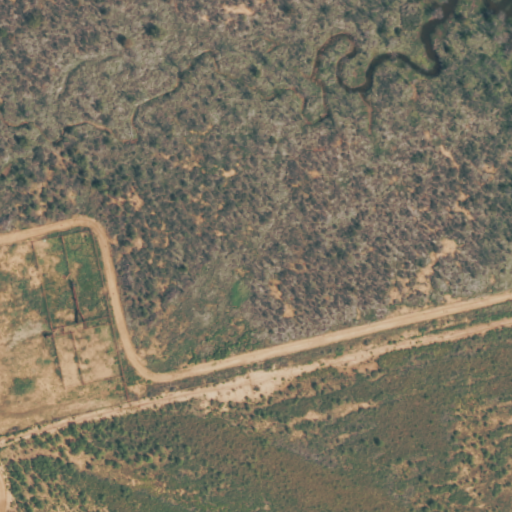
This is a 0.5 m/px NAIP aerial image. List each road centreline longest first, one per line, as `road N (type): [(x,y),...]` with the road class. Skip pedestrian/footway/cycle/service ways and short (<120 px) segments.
road 1 (residential): [(511,318),(7,434)]
road 2 (residential): [(0,314),(7,434)]
